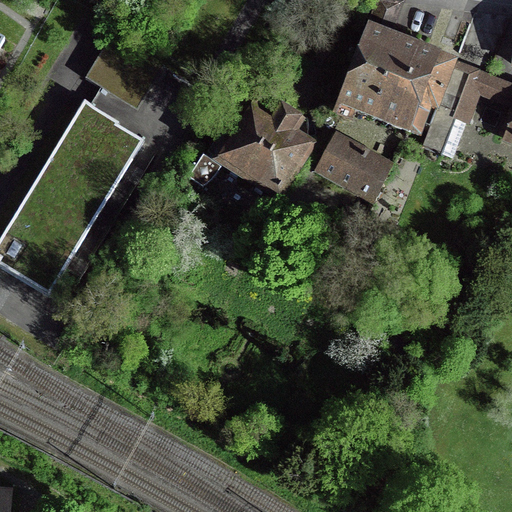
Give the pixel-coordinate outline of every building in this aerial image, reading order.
[(377,0),(365,32),(387,40),(401,5),(387,0),(377,0)] [(454,66),(387,40),(365,32),(333,117),(347,122),(351,112),(419,139),(423,128),(422,128),(429,109),(436,112),(453,67),(454,66)] [(479,77),(453,67),(436,112),(422,148),(449,159),(463,123),(471,126),(472,122),(457,116),(465,97),(470,99),(479,77)] [(239,103),(204,157),(221,168),(281,206),(319,146),(299,133),(306,122),(277,104),(271,113),(248,99),(243,107),(239,103)] [(0,269),(49,299),(144,141),(118,126),(120,124),(84,102),(0,242),(0,269)] [(373,208),(395,167),(336,136),(314,176),(373,208)] [(218,174),(221,168),(204,157),(203,155),(187,181),(201,190),(210,183),(218,174)] [(355,224),(360,226),(365,216),(360,213),(355,224)] [(92,340),(99,338),(96,323),(87,326),(84,328),(83,331),(83,335),(85,338),(89,340),(92,340)] [(11,511),(13,493),(0,491),(0,511),(11,511)]
